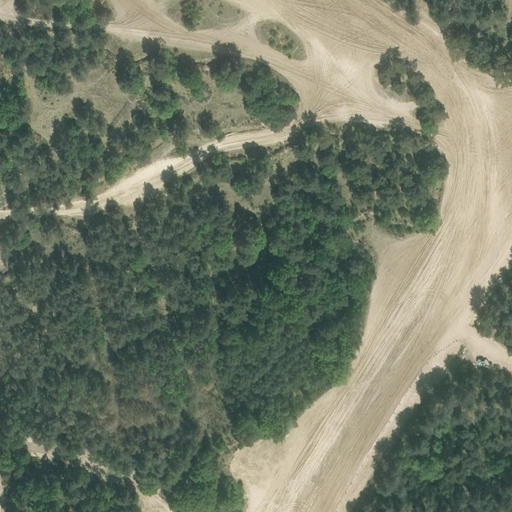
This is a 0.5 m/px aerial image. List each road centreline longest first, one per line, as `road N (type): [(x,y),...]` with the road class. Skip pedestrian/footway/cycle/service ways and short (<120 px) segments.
road 1 (track): [(511,176),(299,511)]
road 2 (track): [(345,0),(511,135)]
road 3 (track): [(172,511),(80,455),(0,448)]
